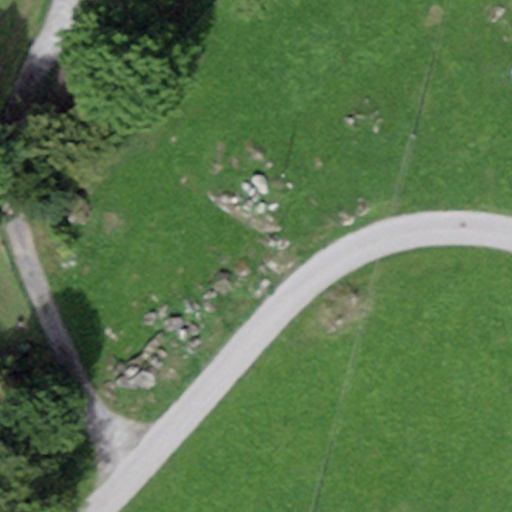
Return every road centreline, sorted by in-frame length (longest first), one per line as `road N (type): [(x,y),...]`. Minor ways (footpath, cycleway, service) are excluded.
road 1 (track): [(134,484),(8,203),(69,0)]
road 2 (track): [(107,511),(338,268),(385,241),(448,229),(511,238)]
